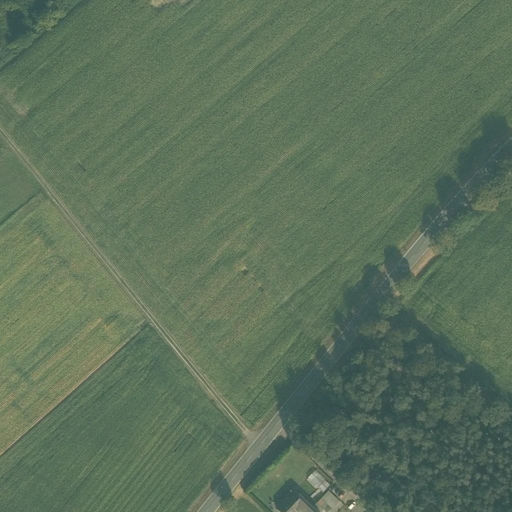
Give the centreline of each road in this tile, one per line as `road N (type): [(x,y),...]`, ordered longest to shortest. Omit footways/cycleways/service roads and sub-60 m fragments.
road 1 (secondary): [(206,511),(427,238),(511,146)]
road 2 (track): [(259,445),(0,131)]
road 3 (track): [(277,423),(371,511)]
